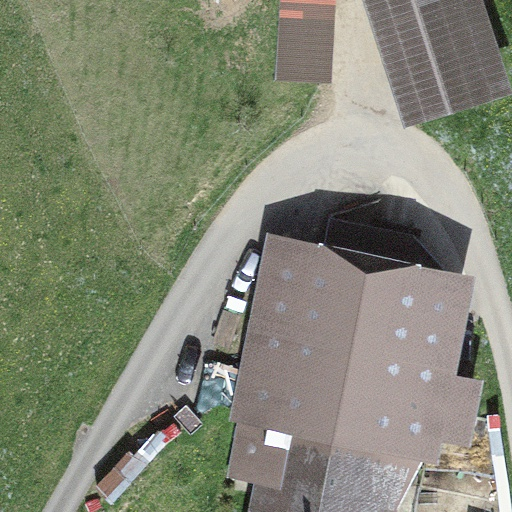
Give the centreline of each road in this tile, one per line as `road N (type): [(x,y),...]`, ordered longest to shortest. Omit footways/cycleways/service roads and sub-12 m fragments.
road 1 (track): [(511,307),(500,262),(463,199),(425,166),(377,156),(324,165),(255,199),(68,511)]
road 2 (track): [(348,161),(338,0)]
